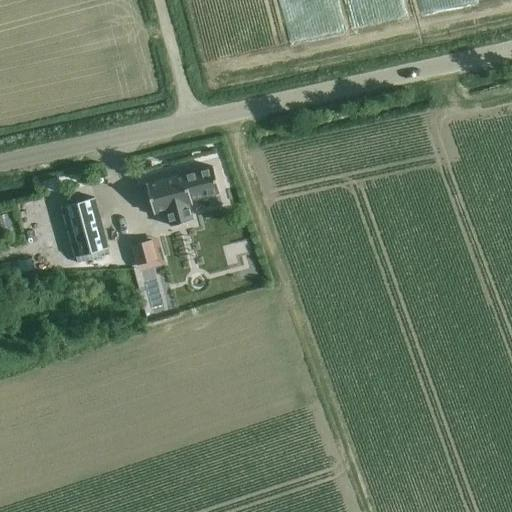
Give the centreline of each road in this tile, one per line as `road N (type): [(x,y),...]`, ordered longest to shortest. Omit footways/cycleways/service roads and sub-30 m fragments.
road 1 (unclassified): [(192,124),(511,54)]
road 2 (unclassified): [(0,167),(192,124)]
road 3 (unclassified): [(192,124),(161,0)]
